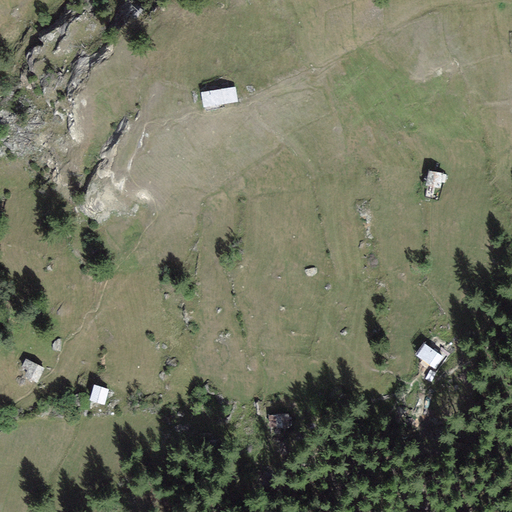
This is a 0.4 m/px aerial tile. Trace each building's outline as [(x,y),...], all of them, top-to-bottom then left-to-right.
[(240,91),(208,97),(211,115),(243,109),(240,91)] [(445,172),(427,168),(424,185),(442,188),(445,172)] [(439,353),(425,344),(417,357),(431,366),(439,353)] [(45,367),(25,357),(20,366),(27,369),(25,375),(38,382),(45,367)] [(430,369),(425,378),(432,382),(437,373),(430,369)] [(110,387),(94,382),(88,397),(104,403),(110,387)] [(289,412),(268,414),(270,429),(290,428),(289,412)]
